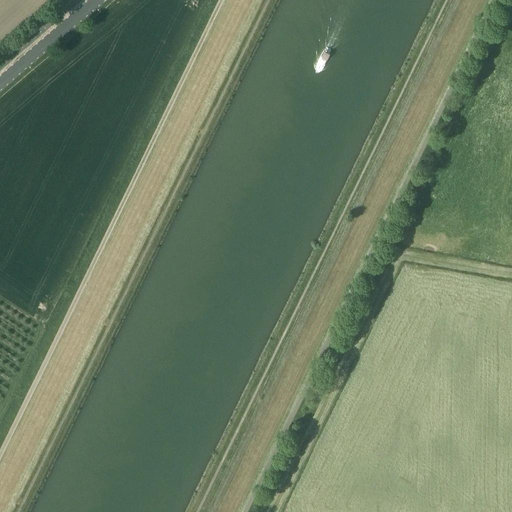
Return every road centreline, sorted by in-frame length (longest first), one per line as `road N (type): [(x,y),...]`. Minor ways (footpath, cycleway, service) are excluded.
road 1 (unclassified): [(247,511),(497,0)]
road 2 (track): [(0,459),(223,0)]
road 3 (tertiary): [(0,85),(96,0)]
